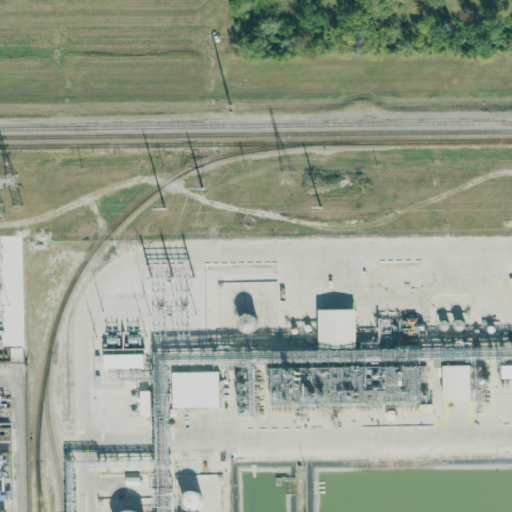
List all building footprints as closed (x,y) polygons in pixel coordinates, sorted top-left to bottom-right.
[(319,310),(320,345),(357,344),(356,308),(319,310)] [(243,334),(257,331),(252,314),(239,317),(243,334)] [(144,354),(104,355),(104,369),(144,368),(144,354)] [(472,365),(444,366),(445,401),(472,401),(472,365)] [(502,379),(511,378),(511,365),(501,366),(502,379)] [(172,372),(172,408),(220,407),(219,371),(172,372)] [(188,490),(182,505),(198,511),(204,496),(188,490)]
